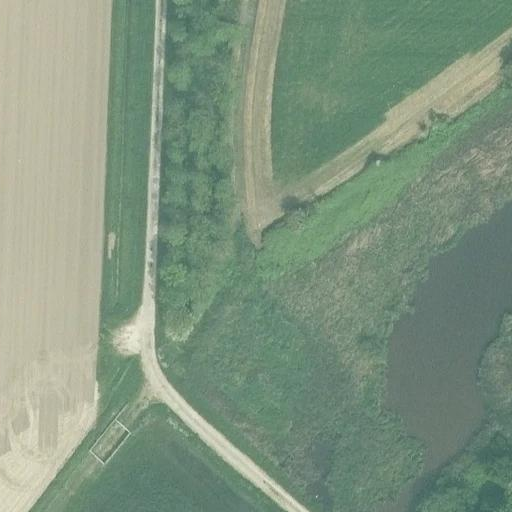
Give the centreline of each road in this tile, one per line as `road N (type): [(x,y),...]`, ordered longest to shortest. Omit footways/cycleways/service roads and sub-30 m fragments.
road 1 (unclassified): [(302,511),(149,372),(143,344),(156,0)]
road 2 (track): [(149,372),(143,399),(58,511)]
